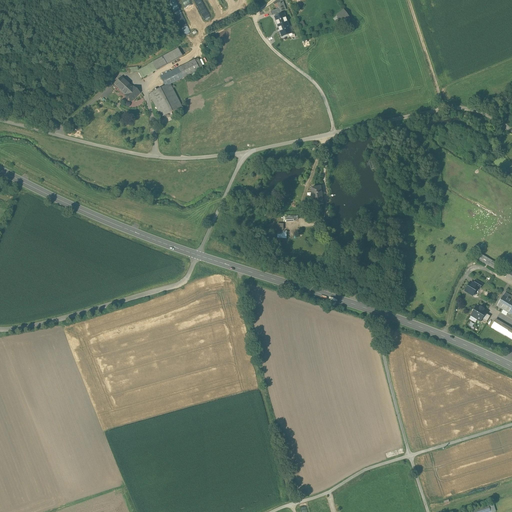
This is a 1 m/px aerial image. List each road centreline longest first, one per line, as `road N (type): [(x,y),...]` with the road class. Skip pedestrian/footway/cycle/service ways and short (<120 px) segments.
road 1 (secondary): [(511,367),(413,324),(199,256)]
road 2 (unclassified): [(511,130),(455,107),(245,152)]
road 3 (unclassified): [(245,152),(155,156),(0,120)]
road 4 (residential): [(0,329),(177,285),(199,256)]
road 5 (secondary): [(199,256),(0,169)]
